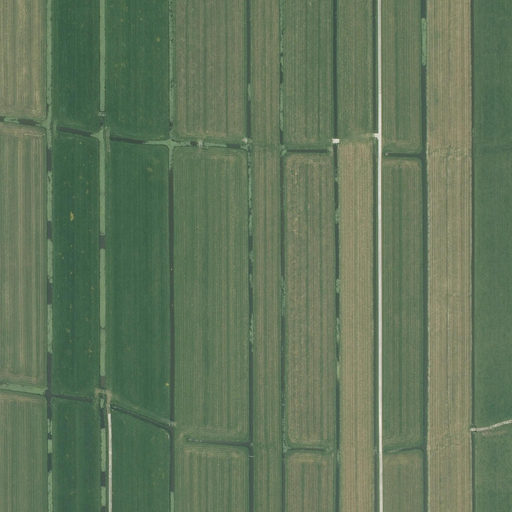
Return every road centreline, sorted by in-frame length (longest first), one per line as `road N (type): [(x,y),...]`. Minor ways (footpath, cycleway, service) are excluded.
road 1 (track): [(380,511),(378,0)]
road 2 (track): [(108,392),(109,511)]
